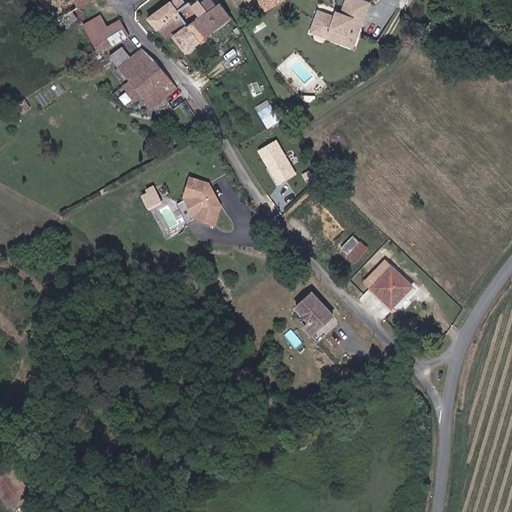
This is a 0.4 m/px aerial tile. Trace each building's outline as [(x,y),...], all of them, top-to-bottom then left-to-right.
[(56,0),(63,10),(72,24),(80,18),(75,12),(90,0),(56,0)] [(173,0),(149,21),(159,34),(166,42),(186,26),(187,28),(175,39),(186,52),(227,18),(213,0),(173,0)] [(318,34),(347,38),(361,40),(363,27),(366,0),(363,0),(345,0),(343,18),(339,17),(338,22),(320,20),(318,34)] [(99,22),(82,36),(78,39),(93,57),(98,54),(101,57),(128,33),(119,23),(117,21),(106,30),(99,22)] [(112,57),(120,66),(155,105),(179,83),(165,66),(142,45),(131,56),(123,47),(112,57)] [(31,108),(26,98),(16,103),(21,113),(31,108)] [(257,108),(269,125),(281,116),(269,99),(257,108)] [(276,141),(258,151),(278,184),(295,174),(276,141)] [(309,171),(302,175),(306,181),(312,177),(309,171)] [(213,194),(210,189),(211,187),(209,183),(190,177),(184,196),(195,199),(199,207),(195,218),(215,224),(221,205),(215,195),(213,194)] [(161,201),(153,186),(146,190),(148,193),(142,196),(148,207),(153,204),(161,201)] [(173,207),(158,213),(166,235),(181,229),(173,207)] [(369,247),(356,232),(341,245),(355,260),(368,248),(369,247)] [(385,262),(380,265),(365,279),(370,285),(387,304),(389,307),(401,296),(403,295),(411,288),(391,266),(390,268),(385,262)] [(337,319),(317,296),(302,308),(300,310),(307,318),(313,326),(315,324),(322,332),(337,319)] [(315,324),(313,326),(307,318),(301,322),(308,330),(315,338),(322,332),(315,324)] [(5,465),(0,467),(0,492),(5,503),(20,495),(5,465)]
